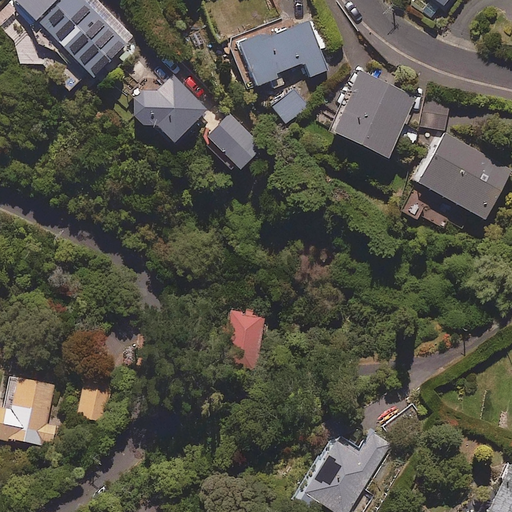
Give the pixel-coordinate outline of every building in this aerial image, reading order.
[(0,12),(0,26),(13,40),(17,64),(38,65),(66,94),(85,76),(90,82),(133,39),(94,0),(5,0),(4,1),(8,5),(0,12)] [(417,0),(435,15),(447,0),(417,0)] [(318,20),(235,42),(252,86),(267,82),(269,87),(283,83),(280,70),(303,64),(306,76),(325,71),(319,50),(326,48),(318,20)] [(414,98),(357,71),(328,131),(385,158),(414,98)] [(205,110),(171,74),(159,85),(153,79),(121,109),(142,132),(150,124),(169,144),(205,110)] [(292,88),(268,107),(283,126),(308,107),(292,88)] [(450,104),(426,99),(420,126),(443,131),(450,104)] [(261,147),(228,112),(202,136),(235,171),(261,147)] [(409,180),(415,183),(482,221),(511,169),(444,131),(436,146),(430,143),(409,180)] [(261,312),(228,308),(221,366),(254,370),(261,312)] [(112,377),(83,371),(75,417),(104,422),(112,377)] [(53,384),(10,378),(6,409),(0,408),(0,439),(55,447),(59,418),(49,416),(53,384)] [(347,511),(389,448),(341,416),(287,497),(310,511),(311,511),(318,503),(331,511),(347,511)] [(511,511),(511,467),(507,465),(486,511),(511,511)]
